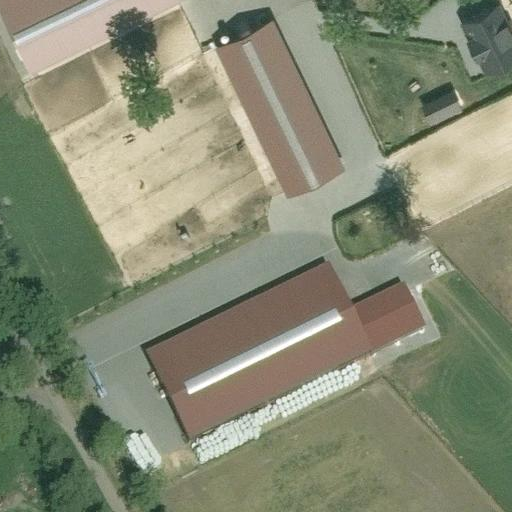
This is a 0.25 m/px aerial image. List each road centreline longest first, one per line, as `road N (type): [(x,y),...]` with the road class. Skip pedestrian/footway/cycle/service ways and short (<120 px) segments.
road 1 (track): [(0,399),(50,380),(342,206),(363,176),(364,156),(316,46)]
road 2 (residential): [(0,292),(119,511)]
